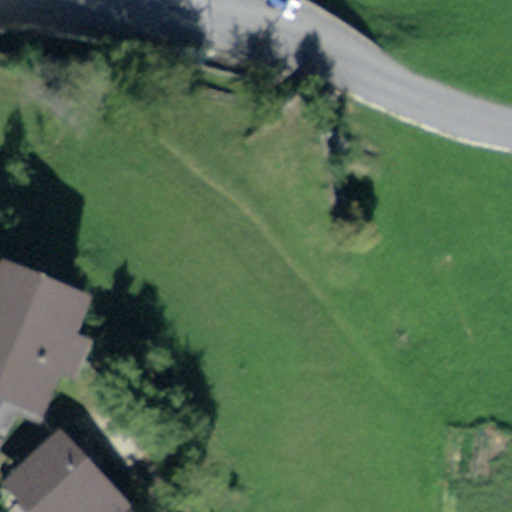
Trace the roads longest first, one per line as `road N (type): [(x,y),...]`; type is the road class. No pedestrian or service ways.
road 1 (residential): [(511,132),(424,108),(292,28),(180,0)]
road 2 (track): [(185,511),(84,386),(0,372)]
